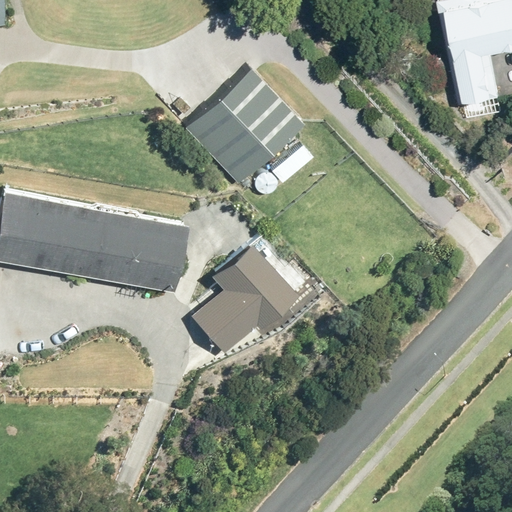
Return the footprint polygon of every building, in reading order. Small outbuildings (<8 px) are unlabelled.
[(511,0),(446,0),(437,2),(458,106),(500,97),(492,56),(511,51),(511,0)] [(416,54),(401,67),(411,78),(425,65),(416,54)] [(246,65),(181,125),(236,184),(301,125),(246,65)] [(0,251),(172,281),(185,206),(1,177),(0,182),(0,251)] [(185,313),(221,350),(248,324),(254,330),(295,289),(242,235),(208,268),(219,279),(185,313)]
